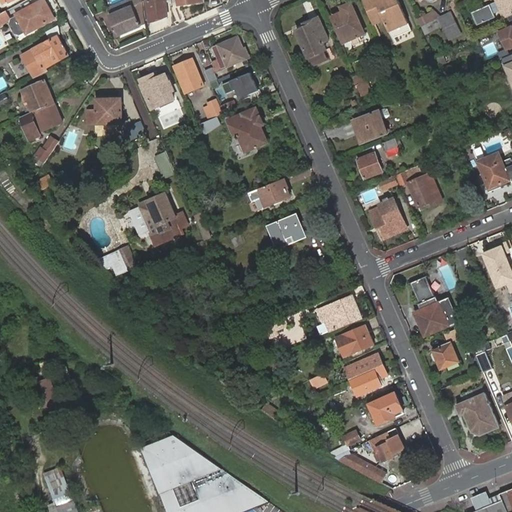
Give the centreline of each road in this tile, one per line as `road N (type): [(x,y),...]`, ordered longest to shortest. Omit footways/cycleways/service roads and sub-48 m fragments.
road 1 (residential): [(254,6),(370,272)]
road 2 (residential): [(254,6),(110,64),(70,0)]
road 3 (residential): [(370,272),(461,482)]
road 4 (residential): [(511,215),(370,272)]
